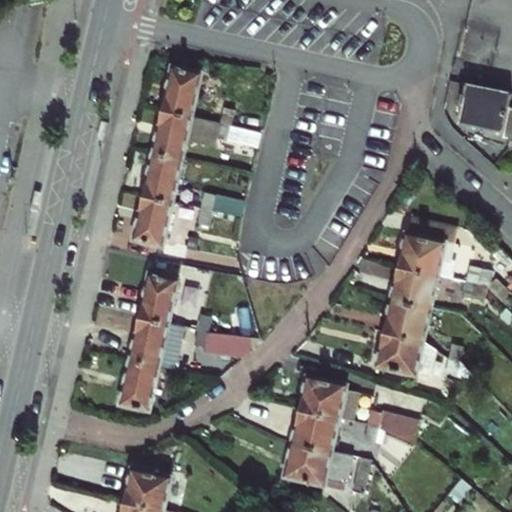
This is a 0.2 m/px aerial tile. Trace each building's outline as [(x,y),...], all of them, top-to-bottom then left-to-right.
[(173,65),(163,110),(192,116),(202,72),(173,65)] [(504,136),(511,136),(511,107),(510,107),(511,96),(511,93),(468,84),(466,93),(463,93),(461,102),(464,105),(460,120),(505,130),(504,136)] [(222,122),(232,125),(235,110),(225,107),(222,122)] [(183,159),(192,116),(163,110),(153,153),(183,159)] [(232,125),(222,122),(219,137),(258,146),(262,131),(232,125)] [(173,201),(183,159),(153,153),(144,195),(173,201)] [(243,217),(246,202),(206,193),(203,208),(211,210),(243,217)] [(164,244),(173,201),(144,195),(135,238),(164,244)] [(211,210),(203,208),(200,223),(208,224),(211,210)] [(410,233),(447,240),(454,242),(457,226),(414,216),(410,233)] [(400,266),(439,275),(447,240),(410,233),(407,232),(400,266)] [(472,265),(469,282),(489,286),(493,269),(472,265)] [(400,266),(392,299),(393,300),(432,308),(439,275),(400,266)] [(141,317),(170,323),(179,280),(150,273),(141,317)] [(489,286),(511,309),(511,299),(508,295),(511,292),(497,278),(489,286)] [(486,301),(489,286),(469,282),(465,296),(486,301)] [(385,332),(425,341),(432,308),(393,300),(392,299),(385,332)] [(200,330),(209,332),(213,316),(203,314),(200,330)] [(172,369),(206,376),(208,368),(178,361),(185,327),(170,323),(141,317),(131,360),(160,366),(172,369)] [(209,332),(200,330),(196,344),(209,347),(253,352),(255,337),(209,332)] [(425,341),(385,332),(377,366),(417,375),(421,361),(435,368),(444,354),(425,341)] [(452,359),(461,362),(465,347),(455,344),(452,359)] [(461,362),(452,359),(448,374),(457,377),(461,362)] [(160,366),(131,360),(122,404),(151,410),(160,366)] [(206,376),(172,369),(170,380),(204,388),(206,376)] [(310,376),(302,409),(340,418),(354,421),(360,391),(347,389),(348,385),(310,376)] [(333,451),(340,418),(302,409),(294,443),(333,451)] [(375,426),(380,428),(415,445),(427,420),(384,409),(383,412),(373,410),(370,425),(375,426)] [(376,442),(380,428),(375,426),(370,425),(366,440),(376,442)] [(333,451),(294,443),(287,476),(325,485),(327,478),(343,481),(348,483),(354,456),(333,451)] [(365,492),(373,459),(363,457),(355,490),(365,492)] [(125,502),(164,511),(172,476),(133,467),(125,502)] [(341,488),(343,481),(327,478),(325,485),(341,488)] [(464,479),(435,511),(449,511),(472,486),(464,479)] [(163,511),(164,511),(125,502),(122,511),(163,511)]
